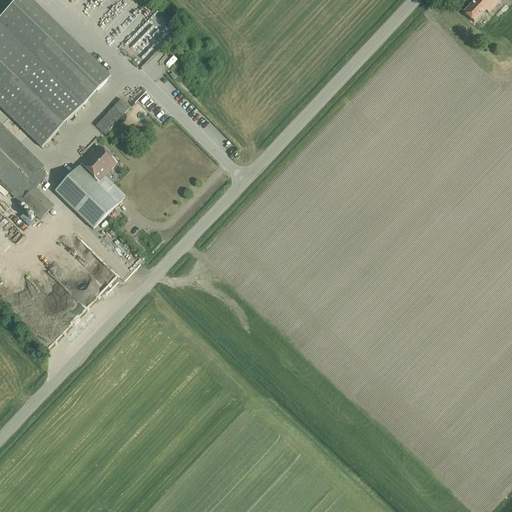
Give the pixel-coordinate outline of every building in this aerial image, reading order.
[(111,77),(31,0),(16,0),(0,17),(0,107),(42,149),(111,77)] [(470,0),(471,0),(474,3),(464,13),(474,23),(485,11),(488,14),(501,0),(470,0)] [(143,53),(138,48),(131,54),(136,59),(143,53)] [(105,135),(130,108),(121,100),(96,127),(105,135)] [(0,182),(41,221),(54,208),(34,189),(43,180),(42,179),(45,175),(41,171),(44,167),(0,123),(0,182)] [(211,137),(217,130),(211,123),(204,130),(211,137)] [(116,164),(99,147),(55,193),(94,231),(117,206),(95,185),(116,164)] [(0,212),(11,201),(0,190),(0,212)] [(77,277),(73,279),(79,288),(82,285),(77,277)] [(98,292),(102,287),(95,281),(91,287),(98,292)]
